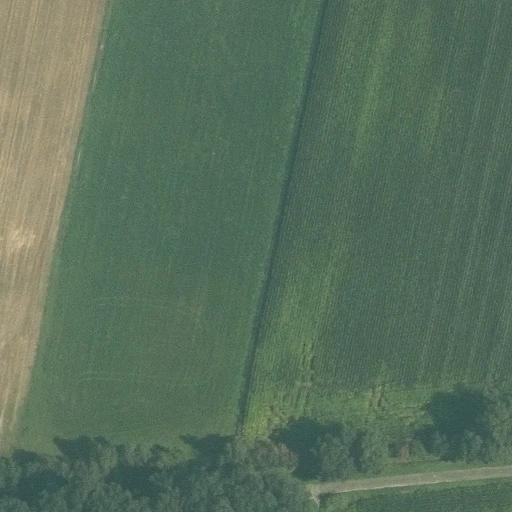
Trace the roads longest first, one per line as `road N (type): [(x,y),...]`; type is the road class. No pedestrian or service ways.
road 1 (track): [(321,492),(83,511)]
road 2 (track): [(313,511),(321,492),(511,474)]
